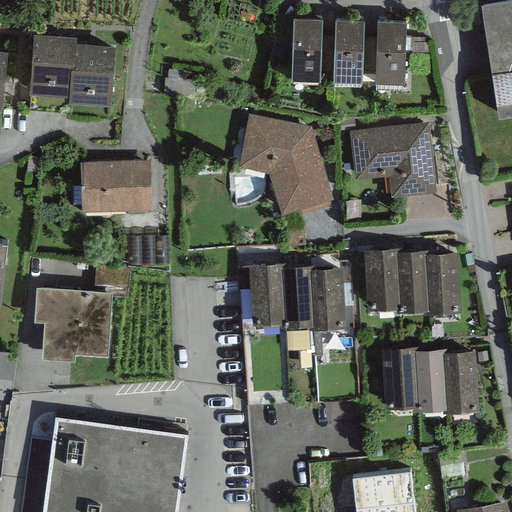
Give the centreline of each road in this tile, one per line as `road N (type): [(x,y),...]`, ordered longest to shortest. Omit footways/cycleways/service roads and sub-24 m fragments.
road 1 (residential): [(511,396),(437,0)]
road 2 (residential): [(150,0),(124,152),(93,150),(70,130),(0,139)]
